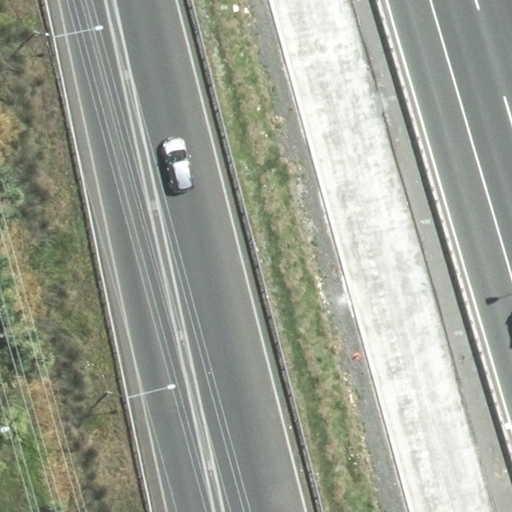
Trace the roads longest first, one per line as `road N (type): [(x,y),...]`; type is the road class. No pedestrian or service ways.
road 1 (motorway): [(217,511),(108,0)]
road 2 (motorway): [(511,433),(424,0)]
road 3 (motorway): [(511,186),(456,0)]
